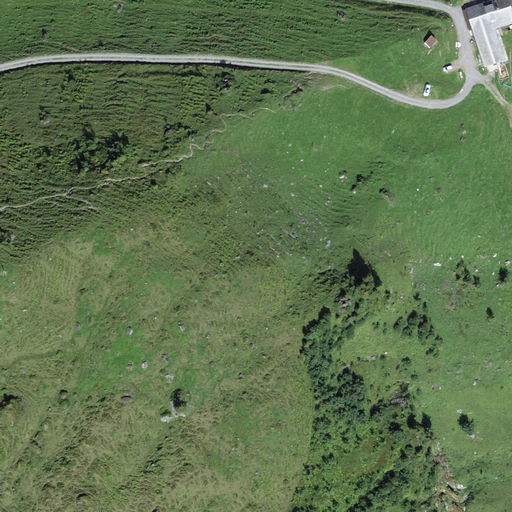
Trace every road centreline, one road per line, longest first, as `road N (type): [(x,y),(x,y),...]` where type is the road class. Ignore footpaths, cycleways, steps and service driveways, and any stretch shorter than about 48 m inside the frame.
road 1 (track): [(404,0),(445,7),(463,32),(469,82),(451,103),(418,103),(326,69),(225,59)]
road 2 (track): [(225,59),(74,56),(0,67)]
